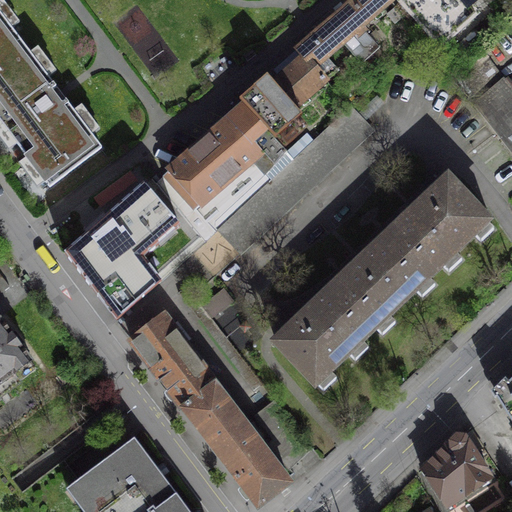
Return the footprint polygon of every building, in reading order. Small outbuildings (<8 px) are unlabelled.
[(392,0),(391,0),(352,0),(296,50),(303,57),(273,83),(288,102),(295,109),(338,70),(326,58),(343,43),(361,63),(379,47),(361,28),(392,0)] [(476,0),(399,0),(440,45),(477,13),(469,5),(476,0)] [(0,56),(20,41),(0,14),(0,56)] [(55,87),(20,41),(0,56),(0,121),(49,186),(101,147),(66,101),(60,106),(55,99),(49,92),(55,87)] [(511,86),(505,78),(474,106),(511,153),(511,86)] [(273,90),(250,113),(271,135),(297,110),(295,109),(288,102),(284,104),(273,90)] [(271,135),(250,113),(244,106),(156,182),(205,240),(287,152),(271,135)] [(349,107),(305,148),(328,172),(350,151),(372,130),(349,107)] [(305,148),(252,198),(274,222),(300,198),(328,172),(305,148)] [(129,172),(93,198),(100,208),(137,183),(129,172)] [(402,224),(389,237),(428,276),(445,259),(468,236),(469,237),(473,234),(469,230),(483,217),(468,202),(469,201),(448,181),(444,185),(429,199),(428,198),(406,220),(405,219),(401,223),(402,224)] [(106,313),(117,327),(159,289),(142,266),(180,232),(142,186),(63,255),(106,313)] [(218,230),(240,253),(258,237),(274,222),(252,198),(218,230)] [(389,237),(335,287),(374,327),(428,276),(389,237)] [(335,287),(277,343),(312,380),(326,368),(328,370),(374,327),(335,287)] [(163,317),(132,342),(170,392),(242,486),(257,507),(289,482),(163,317)] [(32,361),(0,319),(0,383),(15,373),(20,380),(36,368),(31,362),(32,361)] [(511,379),(496,396),(511,420),(511,379)] [(311,448),(274,401),(255,416),(273,440),(269,443),(289,469),(311,448)] [(491,477),(464,436),(455,436),(422,469),(447,506),(491,477)] [(149,511),(174,494),(134,440),(77,482),(99,511),(149,511)] [(187,511),(174,494),(149,511),(187,511)]
